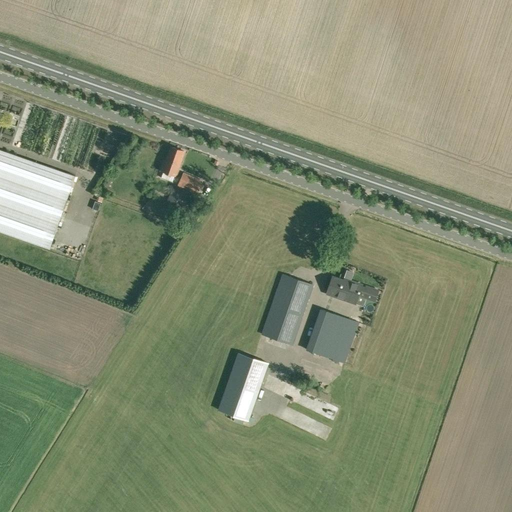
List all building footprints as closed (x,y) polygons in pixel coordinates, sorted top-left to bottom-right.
[(182,157),(184,151),(171,146),(166,161),(164,160),(160,171),(176,176),(183,157),(182,157)] [(75,176),(0,149),(0,232),(49,249),(75,176)] [(181,212),(191,191),(197,194),(204,181),(184,172),(178,186),(176,185),(166,205),(181,212)] [(293,345),(314,284),(283,273),(262,334),(293,345)] [(348,301),(354,282),(350,280),(349,282),(333,276),(327,293),(348,301)] [(306,349),(328,357),(345,362),(360,322),(321,308),(306,349)] [(219,410),(234,415),(248,420),(268,363),(239,353),(219,410)]
